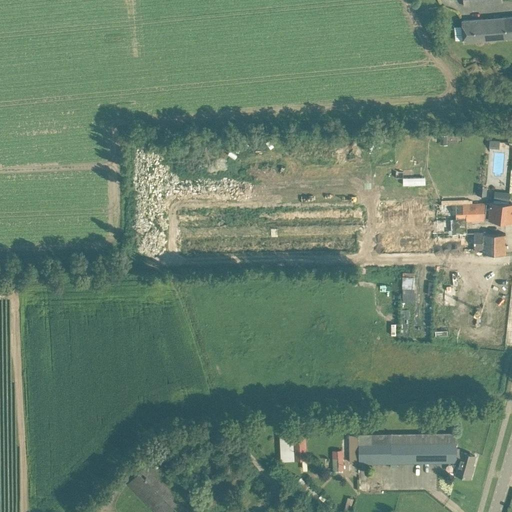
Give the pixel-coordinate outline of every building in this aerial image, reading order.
[(511,37),(511,15),(498,17),(498,15),(487,16),(487,18),(488,39),(511,37)] [(462,41),(488,39),(487,18),(461,20),(462,41)] [(490,139),(489,147),(499,148),(500,140),(490,139)] [(485,202),(473,202),(472,199),(469,199),(469,198),(441,200),(442,203),(374,205),(179,209),(174,209),(174,226),(179,226),(217,225),(268,224),(268,236),(180,238),(180,254),(356,251),(356,235),(278,236),(278,225),(375,224),(376,222),(428,220),(429,232),(376,234),(376,251),(482,249),(482,253),(495,253),(505,253),(506,233),(483,233),(483,231),(467,232),(467,220),(485,219),(485,217),(489,217),(489,218),(511,220),(511,202),(493,201),(485,202)] [(503,288),(503,268),(479,267),(479,287),(503,288)] [(403,291),(415,291),(415,275),(417,275),(417,272),(403,271),(403,291)] [(435,289),(435,300),(445,300),(445,289),(435,289)] [(498,316),(478,315),(477,339),(497,340),(498,316)] [(359,463),(391,462),(457,461),(457,460),(460,461),(457,473),(470,477),(473,468),(471,468),(475,455),(461,451),(461,449),(457,448),(457,432),(447,432),(359,434),(350,434),(350,462),(359,462),(359,463)] [(305,457),(305,436),(295,436),(295,439),(284,439),(284,457),(305,457)] [(334,469),(344,469),(343,449),(333,450),(334,469)] [(211,511),(250,476),(235,461),(190,503),(150,461),(128,482),(155,511),(211,511)]
